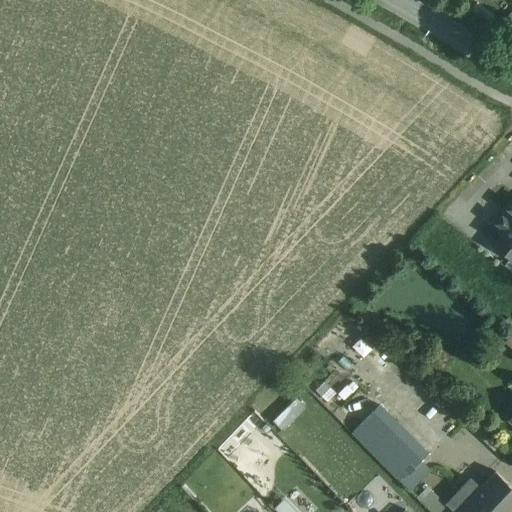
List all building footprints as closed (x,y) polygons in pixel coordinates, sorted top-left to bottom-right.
[(511,216),(505,212),(493,227),(508,239),(511,242),(511,216)] [(511,242),(508,239),(500,248),(511,258),(511,242)] [(282,428),(305,404),(295,394),(272,418),(282,428)] [(380,405),(353,433),(371,451),(399,424),(380,405)] [(428,454),(399,424),(371,451),(401,480),(417,465),(428,454)] [(426,475),(417,465),(401,480),(410,490),(426,475)] [(511,511),(511,487),(496,472),(458,511),(511,511)]
